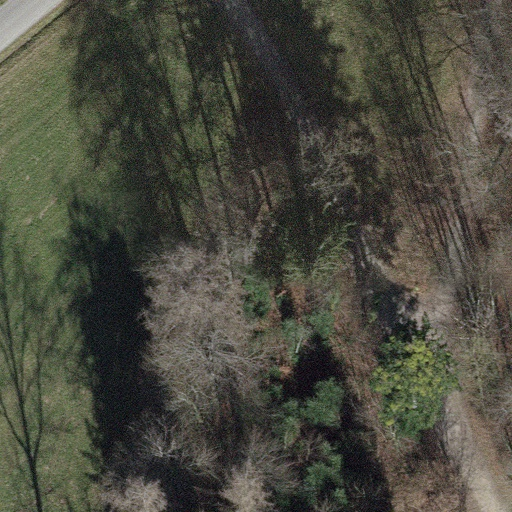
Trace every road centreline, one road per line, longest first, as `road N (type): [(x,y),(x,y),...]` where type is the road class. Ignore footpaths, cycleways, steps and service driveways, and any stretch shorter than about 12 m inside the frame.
road 1 (track): [(426,361),(291,98),(230,0)]
road 2 (track): [(504,0),(426,361)]
road 3 (track): [(499,511),(426,361)]
